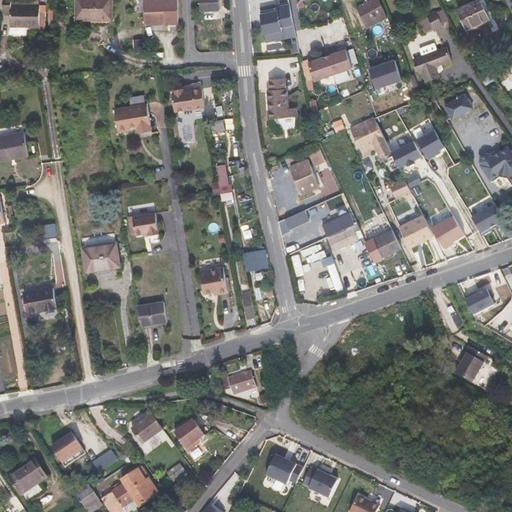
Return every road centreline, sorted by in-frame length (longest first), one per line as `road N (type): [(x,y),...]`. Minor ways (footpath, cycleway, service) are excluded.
road 1 (residential): [(291,328),(246,133),(237,0)]
road 2 (residential): [(0,408),(105,387),(291,328)]
road 3 (residential): [(270,421),(459,511)]
road 4 (residential): [(329,317),(511,251)]
road 5 (unknown): [(442,32),(511,137)]
road 6 (residential): [(270,421),(318,352),(329,317)]
